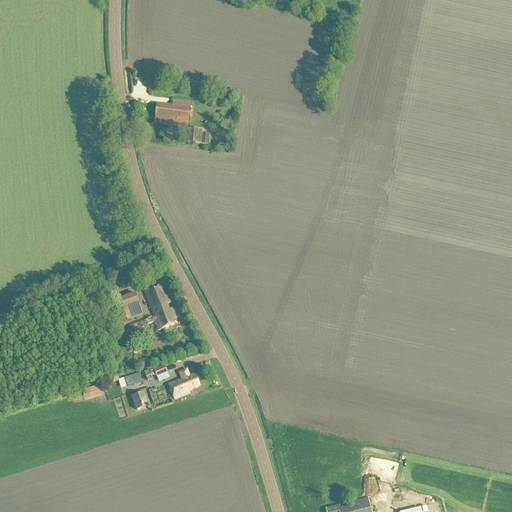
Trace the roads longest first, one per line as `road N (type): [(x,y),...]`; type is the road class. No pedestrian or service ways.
road 1 (tertiary): [(276,511),(249,415),(154,228),(126,149),(114,0)]
road 2 (track): [(163,244),(24,289),(0,305)]
